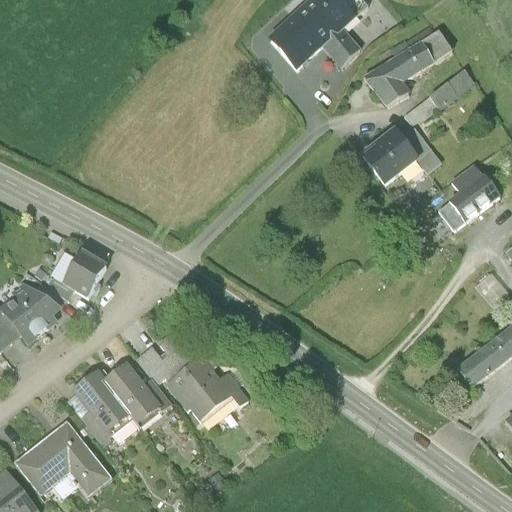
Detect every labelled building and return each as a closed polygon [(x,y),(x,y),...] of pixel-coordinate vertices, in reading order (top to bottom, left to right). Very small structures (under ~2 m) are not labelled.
[(309,0),(267,39),(296,72),(321,50),(341,71),(362,52),(343,30),(357,17),(341,0),(309,0)] [(369,7),(362,0),(341,0),(357,17),(369,7)] [(452,52),(439,31),(362,79),(388,107),(412,93),(405,81),(452,52)] [(396,127),(361,154),(386,186),(416,161),(420,158),(404,138),(396,127)] [(442,163),(415,129),(404,138),(420,158),(416,161),(427,175),(442,163)] [(449,207),(465,228),(493,206),(477,185),(449,207)] [(114,264),(88,248),(65,286),(92,302),(114,264)] [(510,299),(490,276),(474,290),(494,313),(510,299)] [(70,319),(46,285),(6,314),(23,338),(30,348),(70,319)] [(6,314),(0,306),(0,354),(23,338),(6,314)] [(511,327),(457,371),(475,394),(511,363),(511,327)] [(223,368),(174,336),(137,363),(197,433),(235,403),(243,412),(252,406),(223,368)] [(132,360),(107,380),(138,419),(145,428),(170,408),(132,360)] [(111,441),(138,419),(107,380),(100,372),(73,394),(111,441)] [(511,435),(511,417),(503,424),(511,435)] [(118,482),(70,421),(16,464),(44,500),(70,480),(90,504),(118,482)] [(41,511),(9,470),(0,476),(0,511),(41,511)] [(213,485),(221,494),(230,486),(223,477),(213,485)]
